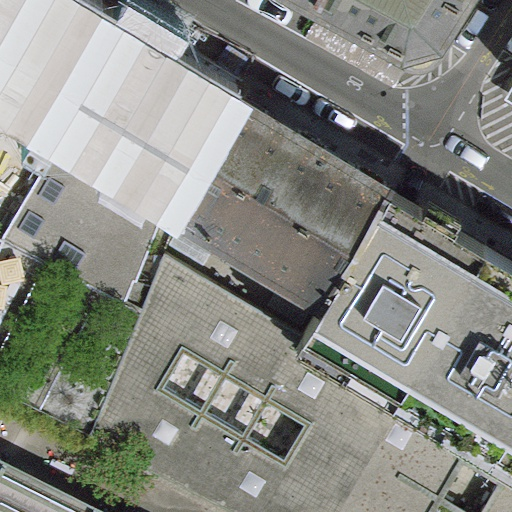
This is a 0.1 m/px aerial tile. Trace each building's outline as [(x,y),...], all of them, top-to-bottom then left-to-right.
[(0,0),(0,82),(74,127),(130,31),(77,0),(0,0)] [(318,0),(342,13),(407,47),(440,39),(455,16),(464,0),(318,0)] [(168,182),(189,194),(234,92),(181,61),(130,31),(74,127),(168,182)] [(0,233),(7,237),(52,161),(74,127),(0,82),(0,233)] [(183,208),(329,296),(393,188),(322,146),(234,92),(189,194),(183,208)] [(158,222),(52,161),(7,237),(127,300),(150,242),(158,222)] [(150,242),(168,251),(183,208),(189,194),(168,182),(158,222),(150,242)] [(329,296),(307,334),(403,390),(488,244),(447,220),(393,188),(329,296)] [(0,390),(93,438),(144,309),(127,300),(7,237),(0,233),(0,390)] [(497,446),(511,422),(511,258),(488,244),(403,390),(497,446)] [(238,511),(329,511),(403,390),(307,334),(168,251),(144,309),(93,438),(238,511)] [(511,511),(511,455),(497,446),(403,390),(329,511),(511,511)] [(511,422),(497,446),(511,455),(511,422)] [(0,511),(93,511),(96,507),(0,459),(0,511)]
